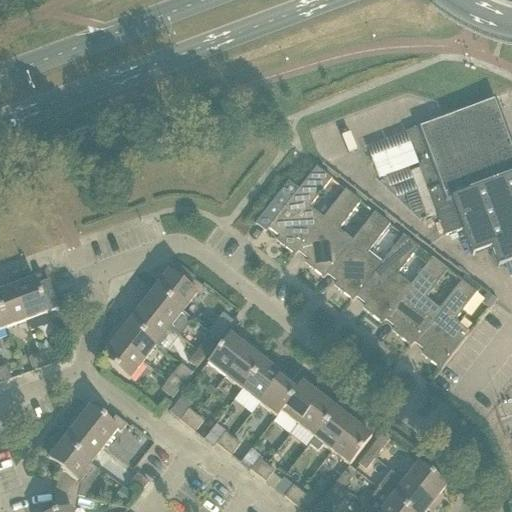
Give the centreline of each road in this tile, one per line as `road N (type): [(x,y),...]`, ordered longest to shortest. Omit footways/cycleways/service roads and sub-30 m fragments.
road 1 (residential): [(79,371),(88,295),(103,270),(171,246),(195,251),(493,487),(498,511)]
road 2 (secondary): [(0,123),(328,0)]
road 3 (residential): [(269,511),(79,371)]
road 4 (secondary): [(212,0),(0,77)]
